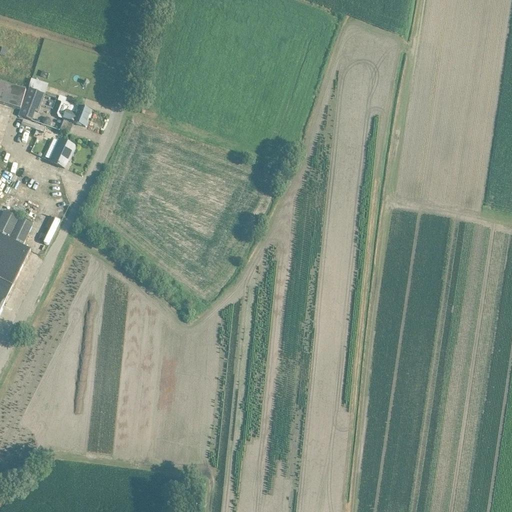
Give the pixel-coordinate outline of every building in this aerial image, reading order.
[(0,83),(0,104),(21,111),(26,91),(0,83)] [(30,90),(19,116),(31,121),(35,112),(38,113),(45,96),(30,90)] [(85,128),(91,113),(65,103),(62,104),(58,116),(59,118),(85,128)] [(44,128),(22,119),(20,124),(42,133),(44,128)] [(60,141),(50,163),(65,169),(71,157),(72,158),(76,148),(60,141)] [(5,212),(0,221),(0,236),(23,247),(33,226),(5,212)] [(31,251),(23,247),(0,236),(0,279),(14,286),(31,251)] [(0,307),(3,309),(14,286),(0,279),(0,307)]
